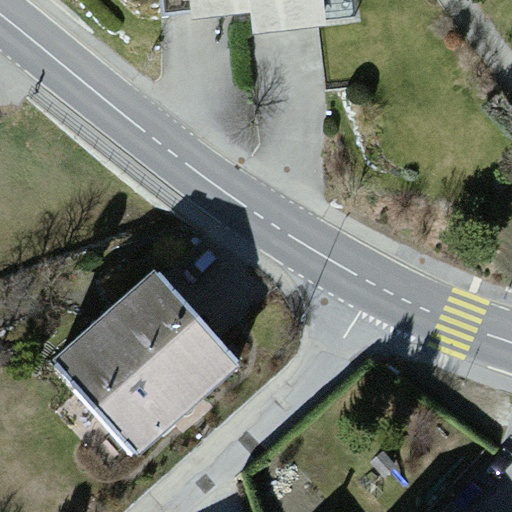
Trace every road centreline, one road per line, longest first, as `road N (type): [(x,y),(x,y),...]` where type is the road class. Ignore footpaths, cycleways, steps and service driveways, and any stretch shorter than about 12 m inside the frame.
road 1 (tertiary): [(0,13),(263,216),(382,290)]
road 2 (residential): [(382,290),(345,350),(171,511)]
road 3 (tertiary): [(382,290),(511,334)]
